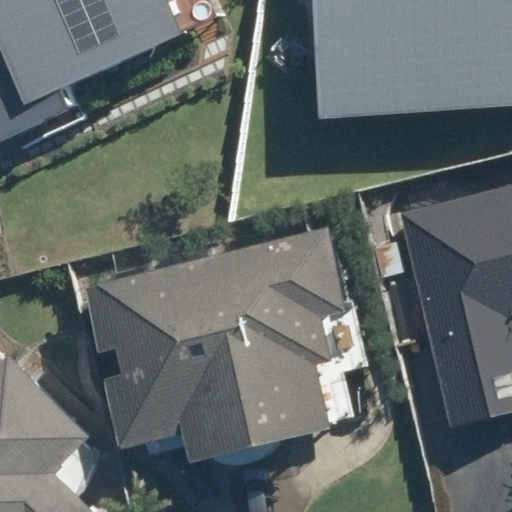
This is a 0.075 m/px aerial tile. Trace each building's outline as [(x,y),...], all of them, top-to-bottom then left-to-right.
[(0,0),(0,137),(71,106),(63,88),(181,35),(165,0),(0,0)] [(511,110),(511,0),(333,0),(344,125),(511,110)] [(511,186),(411,210),(460,422),(511,409),(511,186)] [(263,217),(242,222),(246,243),(268,239),(263,217)] [(340,222),(100,283),(141,444),(200,430),(206,455),(350,419),(336,361),(352,357),(339,310),(360,304),(340,222)] [(0,511),(103,511),(108,508),(66,472),(104,431),(20,351),(0,371),(0,511)]
